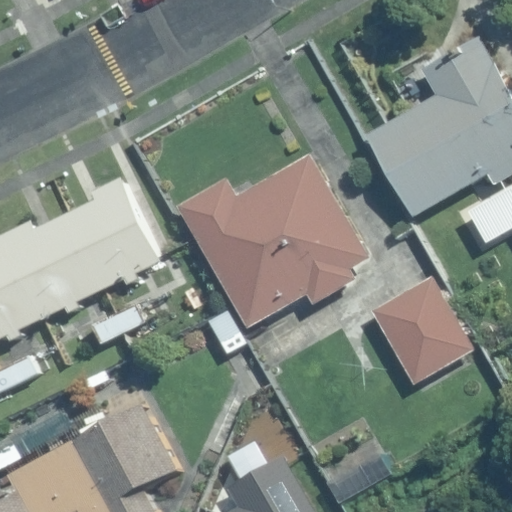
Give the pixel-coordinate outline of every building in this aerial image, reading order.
[(446,95),(376,135),(422,215),(494,174),(499,184),(511,176),(511,83),(486,39),(431,70),(446,95)] [(186,206),(195,221),(256,327),(313,295),(319,306),(359,283),(353,272),(376,259),(316,154),(245,195),(236,178),(186,206)] [(0,343),(154,268),(165,263),(124,179),(97,192),(102,203),(42,232),(36,220),(0,237),(0,343)] [(494,246),(496,245),(511,234),(511,192),(510,190),(473,214),(494,246)] [(378,312),(382,319),(420,384),(478,351),(435,279),(378,312)] [(111,345),(114,343),(155,323),(145,302),(101,325),(111,345)] [(0,401),(50,375),(39,354),(0,375),(0,401)] [(20,476),(25,486),(0,499),(0,511),(169,511),(160,496),(190,479),(149,405),(20,476)] [(344,507),(347,505),(399,477),(375,432),(320,462),(344,507)]
